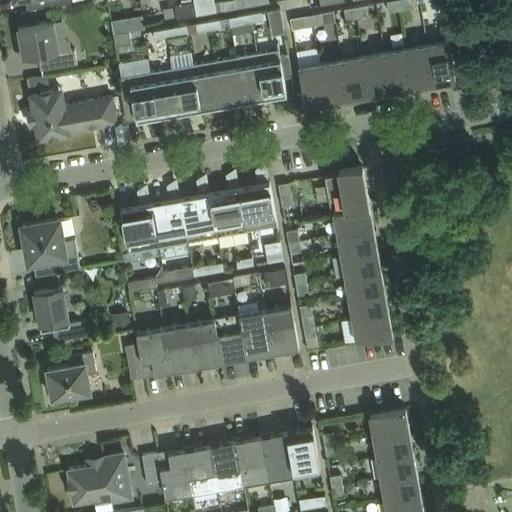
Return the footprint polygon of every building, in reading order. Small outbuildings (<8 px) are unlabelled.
[(196,13),(195,4),(193,0),(191,0),(174,3),(176,17),(196,13)] [(216,10),(214,0),(193,0),(196,13),(216,10)] [(236,6),(235,0),(214,0),(216,10),(236,6)] [(400,8),(398,0),(386,0),(388,10),(400,8)] [(410,7),(408,0),(398,0),(400,8),(410,7)] [(367,14),(365,3),(355,5),(357,16),(367,14)] [(357,16),(355,5),(344,7),(346,18),(357,16)] [(263,19),(262,10),(250,12),(252,21),(263,19)] [(325,22),(323,11),(312,13),(314,24),(325,22)] [(252,21),(250,12),(229,16),(230,25),(252,21)] [(314,24),(312,13),(301,14),(303,25),(314,24)] [(221,26),(219,17),(208,19),(210,28),(221,26)] [(53,19),(18,25),(23,54),(34,52),(39,54),(38,55),(38,56),(40,68),(77,61),(74,48),(71,48),(68,34),(57,37),(53,19)] [(210,28),(208,19),(186,23),(188,32),(210,28)] [(188,32),(186,23),(165,27),(167,36),(188,32)] [(167,36),(165,27),(153,29),(155,38),(167,36)] [(131,42),(129,29),(113,32),(115,45),(131,42)] [(455,74),(449,38),(427,42),(433,78),(455,74)] [(433,78),(427,42),(406,45),(412,81),(433,78)] [(412,81),(406,45),(384,49),(391,85),(412,81)] [(279,47),(257,51),(264,95),(286,91),(279,47)] [(391,85),(384,49),(363,53),(369,89),(391,85)] [(264,95),(257,51),(236,55),(244,99),(264,95)] [(369,89),(363,53),(342,57),(348,93),(369,89)] [(244,99),(236,55),(215,58),(223,102),(244,99)] [(348,93),(342,57),(320,61),(327,96),(348,93)] [(223,102),(215,58),(193,62),(201,106),(223,102)] [(327,96),(320,61),(298,64),(305,100),(327,96)] [(201,106),(193,62),(173,66),(181,110),(201,106)] [(181,110),(173,66),(150,70),(158,114),(181,110)] [(158,114),(150,70),(120,75),(122,86),(120,86),(126,120),(158,114)] [(61,87),(30,92),(33,109),(29,109),(31,122),(35,121),(38,138),(69,132),(69,129),(116,120),(112,94),(64,103),(61,87)] [(362,162),(340,166),(341,171),(352,169),(361,167),(363,167),(362,162)] [(370,203),(367,185),(363,168),(364,167),(363,167),(361,167),(352,169),(341,171),(324,174),(331,209),(370,203)] [(277,223),(269,179),(268,179),(268,184),(252,187),(252,182),(238,184),(239,189),(240,189),(247,228),(277,223)] [(291,191),(289,180),(278,182),(280,193),(291,191)] [(240,189),(239,189),(223,192),(222,187),(209,190),(209,195),(210,195),(217,234),(247,228),(240,189)] [(291,191),(280,193),(282,204),(293,202),(291,191)] [(210,195),(209,195),(193,198),(192,193),(179,195),(180,200),(181,200),(188,239),(217,234),(210,195)] [(181,200),(180,200),(164,203),(163,198),(149,200),(150,205),(151,205),(158,244),(188,239),(181,200)] [(151,205),(150,205),(134,208),(133,203),(120,205),(128,250),(158,244),(151,205)] [(373,224),(370,203),(331,209),(331,211),(334,210),(338,231),(373,224)] [(22,223),(26,247),(29,260),(42,258),(44,271),(35,272),(35,274),(80,265),(75,236),(63,239),(59,216),(22,223)] [(377,245),(373,224),(338,231),(341,252),(377,245)] [(297,227),(286,229),(288,240),(299,238),(297,227)] [(301,249),(299,238),(288,240),(290,251),(301,249)] [(205,244),(206,255),(236,252),(235,242),(205,244)] [(381,267),(377,245),(341,252),(345,273),(381,267)] [(283,258),(282,250),(266,253),(267,261),(283,258)] [(253,263),(252,255),(236,258),(237,266),(253,263)] [(194,274),(224,269),(222,261),(193,266),(194,274)] [(194,274),(193,266),(192,264),(163,269),(163,273),(165,279),(194,274)] [(385,288),(381,267),(345,273),(349,295),(385,288)] [(305,270),(294,272),(296,282),(307,280),(305,270)] [(156,281),(165,279),(163,273),(127,280),(129,289),(156,285),(156,281)] [(309,291),(307,280),(296,282),(298,293),(309,291)] [(251,296),(271,295),(270,281),(251,282),(251,296)] [(69,320),(63,285),(34,290),(41,330),(52,327),(54,339),(90,333),(87,317),(69,320)] [(388,309),(385,288),(349,295),(353,316),(388,309)] [(82,309),(102,305),(100,296),(80,300),(82,309)] [(272,350),(265,307),(258,308),(257,299),(237,303),(239,311),(246,355),(247,356),(265,353),(265,351),(272,350)] [(299,347),(291,302),(265,307),(272,350),(272,352),(291,348),(290,347),(298,345),(298,347),(299,347)] [(392,332),(388,309),(353,316),(357,338),(392,332)] [(246,355),(239,311),(213,316),(221,359),(221,361),(239,358),(239,356),(246,355)] [(312,312),(301,314),(303,325),(314,323),(312,312)] [(221,359),(213,316),(187,320),(195,364),(195,365),(214,362),(213,360),(221,359)] [(195,364),(187,320),(163,325),(169,368),(170,370),(188,366),(188,364),(195,364)] [(316,334),(314,323),(303,325),(305,336),(316,334)] [(169,368),(163,325),(136,329),(138,340),(144,374),(162,371),(162,369),(169,368)] [(144,374),(138,340),(125,343),(131,377),(144,374)] [(75,361),(47,366),(52,395),(90,388),(87,372),(96,370),(93,349),(74,352),(75,361)] [(409,427),(405,405),(370,412),(373,433),(409,427)] [(320,467),(312,422),(311,422),(311,424),(304,425),(304,423),(287,426),(295,471),(320,467)] [(295,471),(287,426),(285,427),(286,428),(278,430),(278,428),(261,431),(269,476),(295,471)] [(413,449),(409,427),(373,433),(377,455),(413,449)] [(333,430),(322,432),(324,442),(335,440),(333,430)] [(269,476),(261,431),(260,431),(260,433),(253,434),(252,433),(235,435),(243,481),(269,476)] [(243,481),(235,435),(234,436),(234,437),(227,439),(227,437),(209,440),(217,485),(243,481)] [(217,485),(209,440),(208,440),(209,442),(200,443),(201,442),(184,445),(192,490),(217,485)] [(337,452),(335,440),(324,442),(326,454),(337,452)] [(192,490),(184,445),(183,445),(183,447),(176,448),(175,446),(157,449),(163,481),(165,494),(192,490)] [(163,481),(157,449),(142,452),(147,483),(163,481)] [(417,470),(413,449),(377,455),(381,476),(417,470)] [(74,499),(94,496),(95,502),(131,495),(123,451),(103,455),(103,458),(88,461),(89,463),(68,467),(74,499)] [(421,492),(417,470),(381,476),(385,497),(421,492)] [(340,472),(329,474),(331,485),(342,483),(340,472)] [(344,494),(342,483),(331,485),(333,496),(344,494)] [(216,504),(245,503),(245,491),(216,492),(216,504)] [(424,511),(421,492),(385,497),(387,511),(424,511)] [(367,511),(365,495),(351,497),(353,511),(367,511)]
